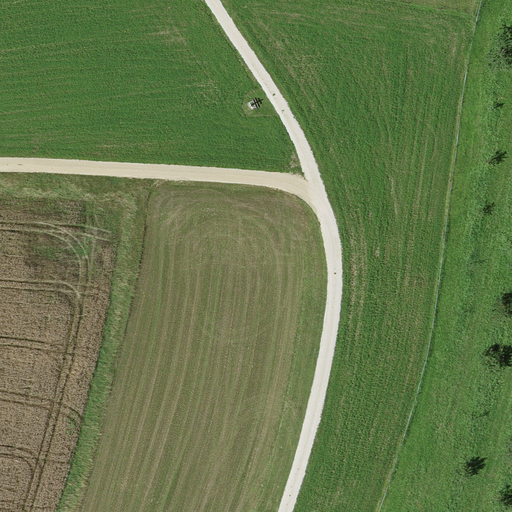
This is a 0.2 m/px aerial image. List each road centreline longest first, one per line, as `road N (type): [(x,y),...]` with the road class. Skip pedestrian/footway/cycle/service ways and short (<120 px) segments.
road 1 (track): [(318,196),(332,232),(333,330),(289,511)]
road 2 (track): [(0,166),(277,179),(318,196)]
road 3 (track): [(215,0),(306,153),(318,196)]
